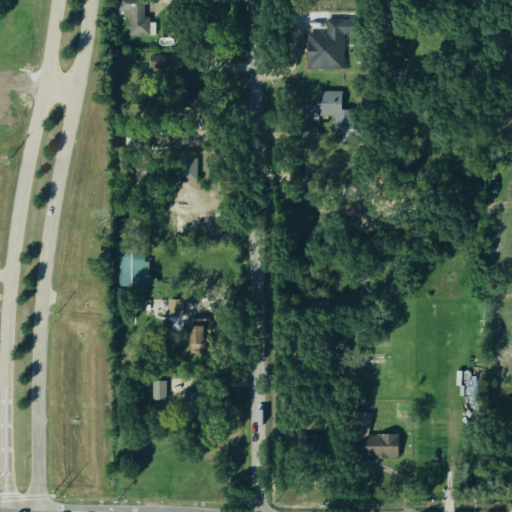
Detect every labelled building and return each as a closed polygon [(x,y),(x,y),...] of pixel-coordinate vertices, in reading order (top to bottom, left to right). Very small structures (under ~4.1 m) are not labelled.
[(118,0),(118,9),(129,9),(129,34),(149,34),(149,16),(145,16),(145,0),(118,0)] [(323,17),(323,32),(307,32),(306,68),(342,69),(342,17),(323,17)] [(165,54),(150,55),(150,68),(165,68),(165,54)] [(184,60),(183,82),(198,82),(199,60),(184,60)] [(316,90),(316,103),(301,103),(301,116),(333,115),(334,127),(354,127),(354,107),(341,107),(341,90),(316,90)] [(183,143),(184,133),(166,132),(166,143),(183,143)] [(195,151),(195,179),(174,180),(173,151),(195,151)] [(118,248),(119,285),(156,284),(156,277),(147,277),(147,260),(143,261),(143,248),(118,248)] [(168,298),(169,315),(182,314),(182,298),(168,298)] [(180,318),(209,318),(209,351),(188,351),(189,327),(180,327),(180,318)] [(152,379),(153,398),(166,398),(164,379),(152,379)] [(184,390),(184,399),(188,398),(188,425),(206,425),(205,389),(184,390)] [(394,402),(393,416),(406,417),(407,402),(394,402)] [(397,434),(365,434),(371,412),(347,406),(340,432),(356,437),(356,457),(397,457),(397,434)]
